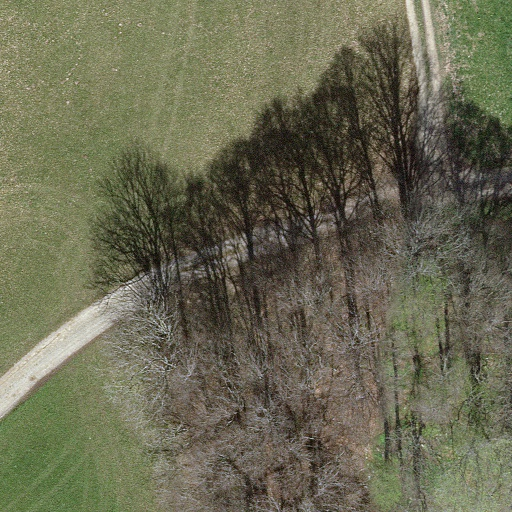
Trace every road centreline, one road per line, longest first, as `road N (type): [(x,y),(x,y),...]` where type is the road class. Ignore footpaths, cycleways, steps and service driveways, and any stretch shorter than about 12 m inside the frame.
road 1 (track): [(0,416),(105,326),(267,251),(381,211),(433,202)]
road 2 (track): [(412,0),(433,202)]
